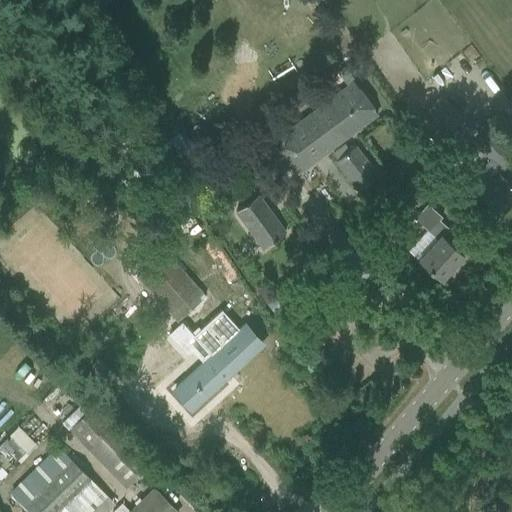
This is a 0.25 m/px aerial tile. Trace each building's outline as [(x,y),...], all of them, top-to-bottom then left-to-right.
[(260,25),(280,24),(279,3),(259,4),(260,25)] [(271,143),(295,175),(375,115),(351,83),(271,143)] [(416,122),(439,143),(463,117),(440,96),(416,122)] [(511,186),(499,174),(511,159),(511,150),(485,126),(470,142),(489,160),(470,181),(482,193),(479,196),(499,215),(511,200),(511,186)] [(335,161),(358,191),(377,176),(354,146),(335,161)] [(235,211),(262,249),(284,233),(257,195),(235,211)] [(449,243),(456,235),(438,220),(441,217),(427,204),(413,219),(426,230),(407,251),(425,267),(440,280),(463,255),(449,243)] [(164,251),(136,277),(177,322),(205,296),(175,264),(164,251)] [(278,280),(262,298),(279,313),(295,295),(278,280)] [(181,321),(168,333),(187,354),(192,350),(203,362),(182,382),(174,390),(182,399),(191,409),(261,345),(243,326),(239,330),(220,310),(194,334),(181,321)] [(86,412),(69,429),(126,487),(148,465),(100,415),(92,407),(86,412)] [(16,427),(0,443),(6,449),(18,460),(34,444),(16,427)] [(58,447),(11,493),(29,511),(102,511),(113,502),(103,491),(102,492),(88,478),(58,447)] [(175,511),(154,489),(130,511),(175,511)]
